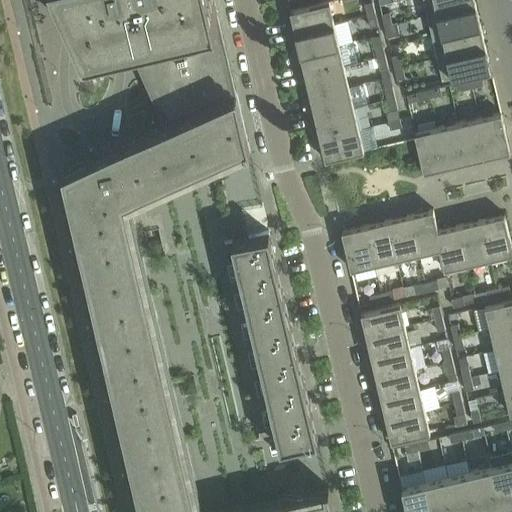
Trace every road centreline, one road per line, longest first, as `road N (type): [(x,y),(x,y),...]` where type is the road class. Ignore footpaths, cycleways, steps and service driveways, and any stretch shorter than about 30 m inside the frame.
road 1 (residential): [(374,511),(310,233),(283,166),(243,0)]
road 2 (tertiary): [(0,179),(77,511)]
